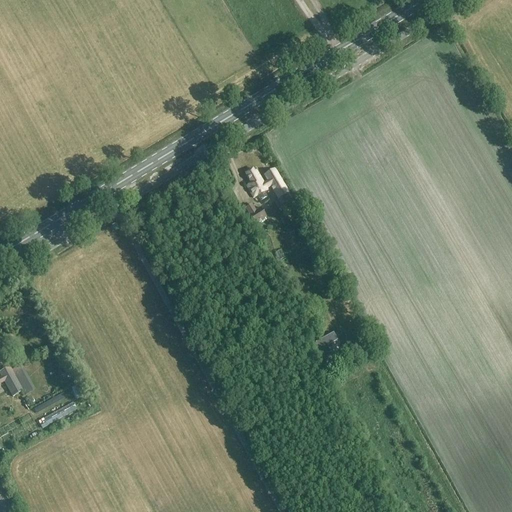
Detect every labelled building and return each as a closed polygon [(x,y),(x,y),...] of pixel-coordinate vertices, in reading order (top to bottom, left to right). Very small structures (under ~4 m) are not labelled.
[(252,169),(245,174),(243,175),(249,185),(245,187),(252,200),(256,198),(258,202),(267,197),(264,192),(270,188),(277,200),(280,204),(290,198),(288,194),(289,193),(274,169),(262,176),(266,182),(263,184),(256,171),(254,172),(252,169)] [(253,204),(245,209),(239,212),(249,227),(264,219),(259,208),(256,210),(253,204)] [(268,219),(279,212),(275,206),(264,213),(268,219)] [(313,315),(317,323),(325,319),(321,312),(313,315)] [(0,384),(4,382),(12,397),(23,392),(9,367),(0,372),(0,374),(2,378),(0,378),(0,384)]
